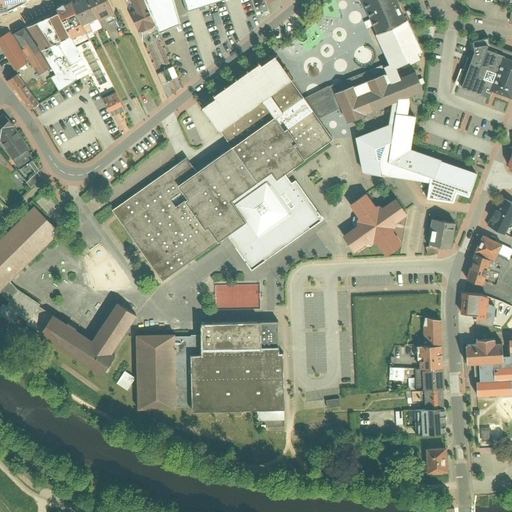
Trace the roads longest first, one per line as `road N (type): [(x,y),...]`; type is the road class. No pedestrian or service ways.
road 1 (residential): [(494,170),(453,286),(463,488)]
road 2 (residential): [(171,107),(75,176),(56,168),(6,93)]
road 3 (residential): [(303,0),(171,107)]
road 4 (residential): [(0,438),(133,511)]
road 5 (residential): [(115,0),(171,107)]
